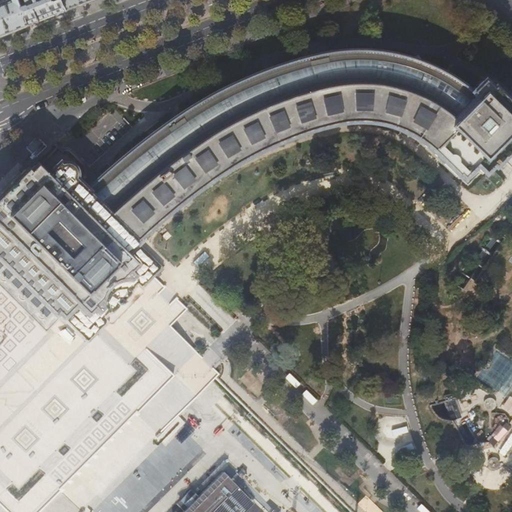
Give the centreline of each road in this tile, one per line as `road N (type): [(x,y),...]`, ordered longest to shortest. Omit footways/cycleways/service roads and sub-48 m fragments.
road 1 (secondary): [(0,114),(289,0)]
road 2 (secondary): [(157,0),(0,61)]
